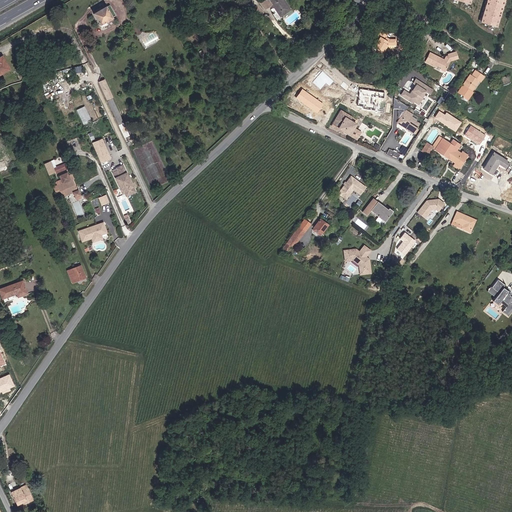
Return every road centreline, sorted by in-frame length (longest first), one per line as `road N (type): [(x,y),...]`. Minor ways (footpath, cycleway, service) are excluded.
road 1 (residential): [(0,429),(147,217),(264,105)]
road 2 (residential): [(511,210),(264,105)]
road 3 (unknown): [(160,205),(93,60)]
road 4 (unknown): [(370,108),(254,0)]
road 5 (residential): [(264,105),(358,0)]
